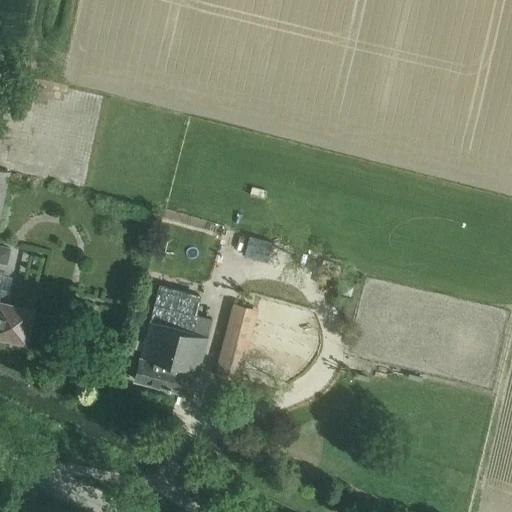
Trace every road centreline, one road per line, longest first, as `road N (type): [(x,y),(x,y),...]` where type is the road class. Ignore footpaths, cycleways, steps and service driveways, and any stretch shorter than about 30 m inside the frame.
road 1 (track): [(74,0),(42,136)]
road 2 (unclassified): [(115,511),(0,456)]
